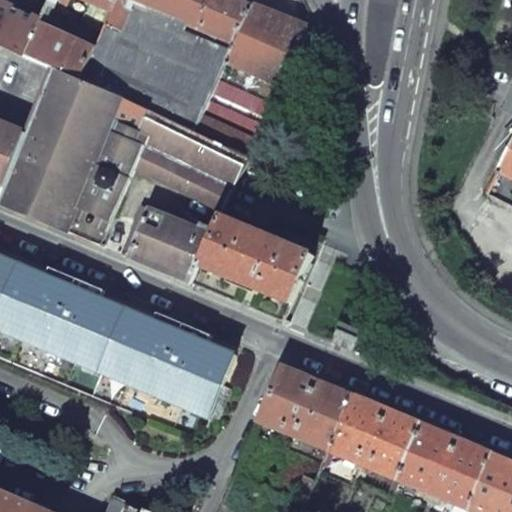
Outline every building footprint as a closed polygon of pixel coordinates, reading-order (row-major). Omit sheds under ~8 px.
[(0,0),(0,45),(28,59),(41,31),(44,23),(0,0)] [(117,0),(73,0),(111,16),(117,0)] [(253,5),(241,0),(117,0),(111,16),(93,55),(80,81),(121,99),(126,101),(125,102),(158,118),(194,135),(253,5)] [(248,161),(310,29),(253,5),(194,135),(248,161)] [(93,55),(41,31),(28,59),(55,70),(80,81),(93,55)] [(80,81),(55,70),(27,135),(5,188),(0,200),(0,204),(69,234),(75,219),(116,125),(111,123),(121,99),(80,81)] [(116,125),(75,219),(109,233),(136,171),(145,148),(149,139),(137,134),(143,123),(124,115),(120,127),(116,125)] [(194,135),(158,118),(149,139),(145,148),(136,171),(224,214),(248,161),(194,135)] [(0,186),(5,188),(27,135),(0,123),(0,186)] [(511,150),(499,175),(511,181),(511,150)] [(341,168),(342,184),(346,184),(350,184),(350,167),(341,168)] [(511,181),(499,175),(489,195),(511,206),(511,181)] [(201,233),(150,211),(130,259),(182,281),(192,285),(200,268),(216,233),(203,227),(201,233)] [(253,289),(294,306),(303,285),(311,267),(315,259),(222,220),(216,233),(200,268),(253,289)] [(0,316),(21,266),(0,256),(0,316)] [(49,277),(21,266),(0,316),(0,358),(92,397),(129,311),(103,300),(106,292),(77,280),(52,269),(49,277)] [(157,323),(129,311),(92,397),(202,443),(212,417),(220,421),(232,391),(225,388),(238,356),(211,345),(214,337),(186,325),(160,315),(157,323)] [(344,326),(335,345),(356,354),(365,335),(344,326)] [(320,381),(285,367),(260,425),(331,454),(354,395),(320,381)] [(389,410),(354,395),(331,454),(401,483),(424,425),(389,410)] [(460,440),(424,425),(401,483),(469,511),(470,511),(495,454),(460,440)] [(511,511),(511,461),(495,454),(470,511),(511,511)] [(318,483),(304,477),(295,501),(308,506),(318,483)] [(42,511),(0,494),(0,511),(42,511)] [(146,511),(114,498),(107,511),(146,511)]
